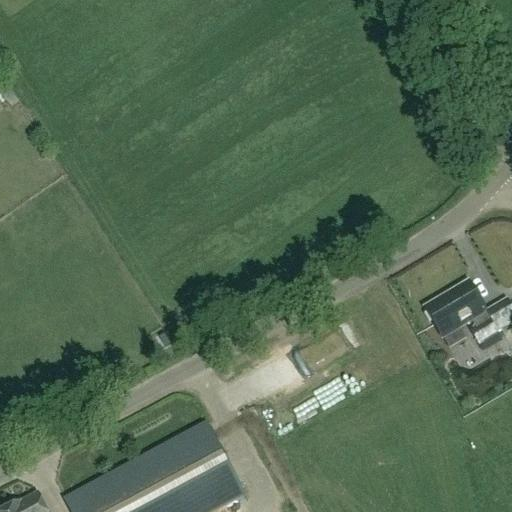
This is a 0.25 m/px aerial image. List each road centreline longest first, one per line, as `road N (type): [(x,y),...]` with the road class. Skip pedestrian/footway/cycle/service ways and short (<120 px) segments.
road 1 (tertiary): [(0,474),(414,249),(501,177)]
road 2 (unknown): [(198,365),(253,474),(259,496),(247,511)]
